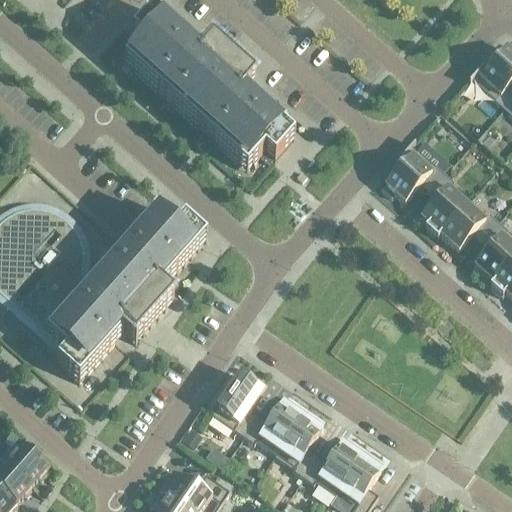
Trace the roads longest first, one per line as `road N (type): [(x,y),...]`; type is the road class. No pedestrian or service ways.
road 1 (residential): [(274,267),(0,22)]
road 2 (residential): [(236,329),(448,468)]
road 3 (residential): [(511,350),(342,196)]
road 4 (residential): [(220,0),(383,147)]
road 5 (residential): [(118,501),(236,329)]
road 6 (residential): [(0,397),(118,501)]
road 7 (residential): [(325,0),(428,94)]
